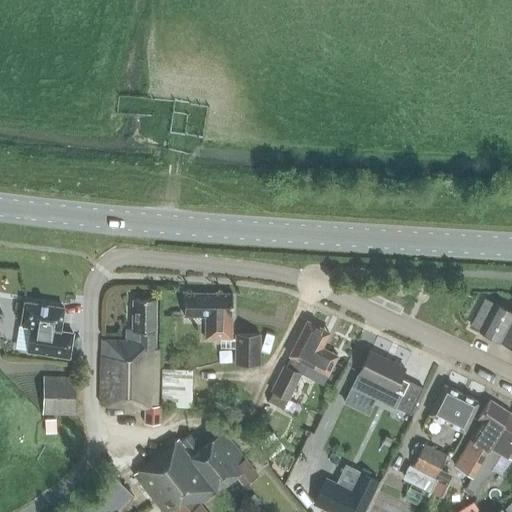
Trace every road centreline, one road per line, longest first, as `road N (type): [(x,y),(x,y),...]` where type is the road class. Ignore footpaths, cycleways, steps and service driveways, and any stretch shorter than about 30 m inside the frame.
road 1 (secondary): [(0,206),(511,246)]
road 2 (residential): [(511,376),(312,282),(124,258),(102,270)]
road 3 (residential): [(28,511),(78,475),(94,442),(91,297),(102,270)]
